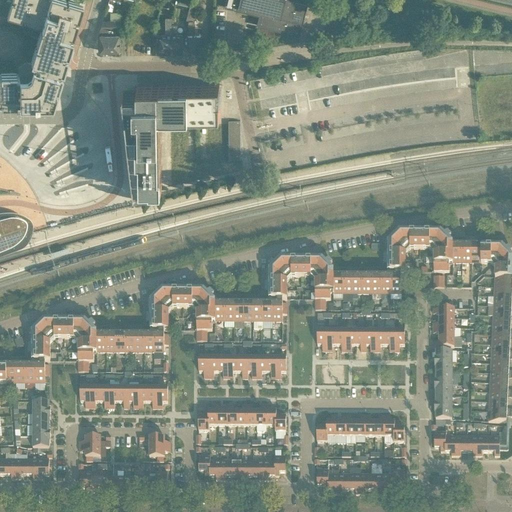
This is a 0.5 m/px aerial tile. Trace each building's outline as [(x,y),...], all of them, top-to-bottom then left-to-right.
[(0,102),(1,102),(1,105),(16,105),(16,102),(19,102),(19,105),(34,105),(34,102),(50,102),(55,86),(57,87),(62,72),(59,72),(60,69),(62,70),(67,55),(64,54),(65,52),(68,53),(72,38),(69,37),(70,35),(73,35),(77,21),(75,20),(75,17),(78,18),(82,4),(70,0),(67,0),(67,2),(64,1),(64,0),(15,0),(15,2),(13,1),(11,1),(7,15),(21,20),(22,17),(25,18),(24,21),(38,25),(37,28),(39,29),(40,29),(36,43),(38,44),(38,46),(35,46),(31,60),(33,61),(33,64),(29,63),(23,67),(18,70),(18,74),(16,74),(16,72),(0,72),(0,75),(0,74),(0,102)] [(113,0),(116,1),(115,4),(130,9),(132,0),(113,0)] [(189,7),(186,20),(188,20),(188,49),(202,49),(201,34),(195,34),(195,20),(192,20),(196,6),(201,7),(203,1),(200,0),(199,0),(191,0),(192,0),(189,7)] [(245,8),(260,12),(257,25),(300,35),(299,35),(300,36),(307,5),(293,2),(293,0),(225,0),(224,6),(224,7),(225,3),(240,7),(239,10),(244,11),(245,8)] [(165,34),(161,34),(161,40),(161,50),(171,49),(171,24),(172,24),(173,17),(165,17),(165,34)] [(110,50),(110,20),(103,20),(99,33),(99,50),(110,50)] [(110,20),(110,50),(121,50),(121,20),(110,20)] [(183,49),(183,39),(183,34),(177,34),(177,24),(172,24),(171,24),(171,49),(183,49)] [(162,189),(161,121),(161,115),(220,114),(220,98),(218,98),(218,85),(220,85),(220,84),(137,85),(137,93),(125,93),(124,89),(123,89),(127,126),(128,128),(135,189),(136,189),(136,187),(149,187),(149,189),(162,189)] [(240,120),(229,120),(229,124),(229,159),(241,159),(240,120)] [(52,169),(61,198),(82,192),(81,186),(77,187),(73,173),(74,173),(71,164),(52,169)] [(0,248),(8,245),(11,244),(15,241),(17,240),(21,236),(22,234),(24,232),(24,231),(26,228),(26,225),(27,222),(27,221),(26,220),(26,219),(25,218),(25,217),(24,217),(23,217),(22,216),(21,216),(20,217),(18,217),(17,217),(15,217),(14,216),(12,215),(11,214),(10,214),(9,214),(8,214),(7,214),(0,215),(0,248)] [(401,296),(401,289),(401,285),(401,282),(401,278),(401,274),(406,274),(406,255),(410,251),(430,251),(434,256),(434,266),(449,266),(452,266),(452,247),(453,247),(453,244),(453,243),(450,240),(451,238),(447,234),(445,237),(441,233),(441,231),(430,231),(430,234),(426,234),(422,234),(418,234),(414,234),(410,234),(410,231),(398,231),(395,233),(397,235),(394,239),(390,242),(388,240),(386,243),(385,255),(388,255),(388,260),(388,263),(386,263),(386,265),(385,265),(385,271),(383,271),(382,271),(382,276),(382,296),(391,296),(401,296)] [(462,266),(462,240),(459,240),(459,244),(460,245),(460,247),(459,247),(453,247),(452,247),(452,266),(462,266)] [(472,266),(472,247),(466,247),(465,247),(465,245),(466,244),(466,243),(466,240),(462,240),(462,266),(472,266)] [(482,266),(482,247),(482,243),(482,240),(478,240),(478,244),(479,245),(479,247),(478,247),(472,247),(472,266),(482,266)] [(511,253),(511,251),(509,249),(506,252),(502,248),(502,245),(492,245),(492,248),(488,247),(482,247),(482,266),(491,266),(495,271),(496,272),(495,280),(511,280),(511,257),(510,256),(511,253)] [(283,317),(283,313),(283,309),(283,306),(283,302),(287,302),(287,283),(292,279),(311,279),(316,283),(316,293),(331,293),(331,296),(333,296),(333,278),(334,278),(334,274),(334,273),(330,269),(330,268),(333,266),(329,262),(326,265),(322,261),(322,258),(311,258),(311,262),(307,262),(303,262),(299,262),(296,262),(292,262),(292,258),(280,258),(277,261),(279,263),(275,267),(272,270),(270,268),(267,271),(267,283),(270,283),(270,288),(270,291),(268,291),(268,293),(267,293),(267,298),(263,298),(263,324),(283,324),(283,317)] [(449,275),(449,266),(434,266),(434,275),(449,275)] [(343,296),(343,271),(340,271),(340,274),(341,276),(341,278),(340,278),(334,278),(333,278),(333,296),(343,296)] [(353,296),(353,278),(347,278),(346,278),(346,276),(347,274),(347,271),(343,271),(343,296),(353,296)] [(363,296),(363,271),(359,271),(359,274),(360,276),(360,278),(359,278),(353,278),(353,296),(363,296)] [(372,296),(372,278),(366,278),(365,278),(365,276),(366,274),(366,271),(363,271),(363,296),(372,296)] [(382,296),(382,276),(382,271),(378,271),(378,274),(379,276),(379,278),(378,278),(372,278),(372,296),(382,296)] [(511,280),(495,280),(495,290),(511,290),(511,280)] [(164,355),(164,348),(164,344),(164,340),(164,337),(164,333),(169,333),(169,314),(173,310),(193,310),(197,314),(197,324),(213,324),(215,324),(215,306),(216,306),(216,301),(213,298),(214,297),(210,293),(208,295),(204,292),(204,289),(193,289),(193,293),(189,293),(185,293),(181,292),(177,292),(173,292),(173,289),(161,289),(158,292),(160,294),(157,298),(153,301),(151,299),(149,302),(148,314),(151,314),(151,319),(151,322),(149,322),(149,324),(148,329),(146,329),(145,329),(145,355),(164,355)] [(511,290),(495,290),(494,299),(511,299),(511,290)] [(331,302),(331,296),(331,293),(316,293),(315,302),(321,302),(326,302),(331,302)] [(225,324),(225,298),(222,298),(221,302),(222,304),(222,306),(221,306),(216,306),(215,306),(215,324),(225,324)] [(234,324),(235,306),(229,306),(227,306),(227,304),(228,302),(228,298),(225,298),(225,324),(234,324)] [(244,324),(244,298),(241,298),(241,302),(242,304),(242,306),(240,306),(235,306),(234,324),(244,324)] [(254,324),(254,306),(248,306),(247,306),(247,304),(248,302),(247,298),(244,298),(244,324),(254,324)] [(254,306),(254,324),(254,331),(263,331),(263,324),(263,298),(260,298),(260,302),(261,304),(261,306),(260,306),(254,306)] [(511,299),(494,299),(494,309),(511,309),(511,299)] [(511,315),(511,312),(511,309),(494,309),(494,318),(511,319),(511,316),(511,317),(511,315)] [(454,321),(454,311),(433,311),(433,316),(439,316),(439,321),(454,321)] [(511,323),(511,322),(511,321),(511,319),(494,318),(493,328),(511,329),(511,323)] [(45,374),(45,371),(45,368),(45,364),(50,364),(50,345),(55,341),(74,341),(79,345),(79,355),(94,355),(96,355),(96,337),(97,337),(97,333),(97,332),(94,329),(96,328),(92,324),(89,326),(86,323),(86,320),(75,320),(74,323),(70,323),(67,323),(63,323),(59,323),(55,323),(55,320),(43,320),(40,323),(42,325),(38,328),(35,332),(33,330),(30,333),(30,345),(33,345),(33,350),(33,353),(31,353),(31,355),(30,355),(30,360),(28,360),(26,360),(26,386),(35,386),(45,386),(45,378),(45,374)] [(454,331),(454,321),(439,321),(439,325),(433,325),(433,331),(454,331)] [(212,333),(213,324),(197,324),(197,333),(202,333),(207,333),(212,333)] [(511,335),(511,329),(493,328),(493,338),(511,338),(511,335),(511,336),(511,335)] [(106,355),(106,329),(103,329),(103,333),(104,334),(104,337),(103,337),(97,337),(96,337),(96,355),(106,355)] [(116,355),(116,337),(110,337),(109,337),(109,334),(110,333),(110,329),(106,329),(106,355),(116,355)] [(126,355),(126,329),(122,329),(122,333),(123,334),(123,337),(122,337),(116,337),(116,355),(126,355)] [(135,355),(135,337),(129,337),(128,337),(128,335),(129,333),(129,329),(126,329),(126,355),(135,355)] [(145,355),(145,329),(142,329),(141,333),(142,335),(142,337),(141,337),(135,337),(135,355),(145,355)] [(395,354),(395,333),(395,329),(385,329),(385,333),(385,348),(390,348),(390,354),(395,354)] [(454,340),(454,331),(433,331),(433,336),(439,336),(439,340),(454,340)] [(327,354),(327,333),(318,333),(318,348),(323,348),(322,354),(327,354)] [(337,348),(337,333),(327,333),(327,354),(333,354),(333,348),(337,348)] [(347,354),(347,333),(337,333),(337,348),(342,348),(342,354),(347,354)] [(356,348),(356,333),(347,333),(347,354),(352,354),(352,348),(356,348)] [(366,348),(366,333),(356,333),(356,348),(361,348),(361,354),(367,354),(367,348),(366,348)] [(376,354),(376,333),(366,333),(366,348),(367,348),(370,348),(370,354),(376,354)] [(385,348),(385,333),(376,333),(376,354),(381,354),(381,348),(385,348)] [(405,348),(405,333),(395,333),(395,354),(400,354),(400,348),(405,348)] [(511,342),(511,341),(511,340),(511,338),(493,338),(492,347),(511,348),(511,342)] [(454,350),(454,340),(439,340),(439,345),(433,345),(433,350),(454,350)] [(510,354),(511,348),(492,347),(492,357),(511,357),(511,355),(510,355),(510,354)] [(452,353),(446,353),(436,353),(436,360),(435,360),(435,365),(452,365),(452,353)] [(94,364),(94,355),(79,355),(79,364),(84,364),(89,364),(94,364)] [(510,361),(510,360),(511,360),(511,357),(492,357),(492,366),(510,367),(510,361)] [(16,386),(16,367),(9,367),(9,365),(10,364),(10,363),(10,360),(7,360),(7,364),(7,368),(7,386),(16,386)] [(26,386),(26,360),(24,360),(23,360),(22,364),(24,365),(24,367),(16,367),(16,386),(26,386)] [(209,381),(209,360),(199,360),(199,375),(204,375),(204,381),(209,381)] [(219,375),(219,360),(209,360),(209,381),(214,381),(214,375),(219,375)] [(228,381),(228,360),(219,360),(219,375),(223,375),(223,381),(228,381)] [(238,375),(238,360),(228,360),(228,381),(233,381),(233,375),(238,375)] [(248,375),(248,360),(238,360),(238,375),(242,375),(242,381),(248,381),(248,375)] [(257,381),(257,360),(248,360),(248,375),(252,375),(252,381),(257,381)] [(267,375),(267,360),(257,360),(257,381),(262,381),(262,375),(267,375)] [(277,381),(277,360),(267,360),(267,375),(271,375),(271,381),(277,381)] [(286,360),(277,360),(277,381),(281,381),(281,375),(286,375),(286,360)] [(452,376),(452,365),(435,365),(435,370),(436,370),(436,376),(452,376)] [(509,373),(510,367),(492,366),(491,376),(511,376),(511,374),(509,374),(509,373)] [(452,388),(452,376),(436,376),(436,383),(435,383),(435,388),(452,388)] [(509,386),(509,380),(509,379),(511,379),(511,376),(491,376),(491,386),(509,386)] [(509,392),(509,386),(491,386),(490,395),(511,396),(511,392),(511,394),(509,393),(509,392)] [(452,399),(452,388),(435,388),(435,392),(436,392),(436,399),(452,399)] [(90,411),(90,389),(81,389),(81,405),(86,405),(86,411),(90,411)] [(100,405),(100,390),(90,389),(90,411),(96,411),(96,405),(100,405)] [(110,411),(110,390),(100,390),(100,405),(105,405),(105,411),(110,411)] [(119,405),(120,390),(110,390),(110,411),(115,411),(115,405),(119,405)] [(129,405),(129,390),(120,390),(119,405),(124,405),(124,411),(130,411),(130,405),(129,405)] [(129,390),(129,405),(130,405),(134,405),(134,411),(139,411),(139,390),(129,390)] [(149,405),(149,390),(139,390),(139,411),(144,411),(144,405),(149,405)] [(158,411),(158,390),(149,390),(149,405),(153,405),(153,411),(158,411)] [(168,405),(168,390),(158,390),(158,411),(163,411),(163,405),(168,405)] [(508,405),(508,400),(508,398),(511,398),(511,399),(511,396),(490,395),(490,405),(508,405)] [(452,411),(452,399),(436,399),(436,406),(435,406),(435,411),(452,411)] [(50,412),(50,404),(33,404),(33,416),(51,416),(51,412),(50,412)] [(508,413),(508,411),(508,405),(490,405),(489,414),(511,415),(511,411),(511,412),(510,413),(508,413)] [(210,413),(209,428),(212,428),(219,428),(219,413),(219,407),(214,407),(214,413),(212,413),(210,413)] [(219,413),(219,428),(221,428),(228,428),(228,407),(223,407),(223,413),(221,413),(219,413)] [(228,407),(228,428),(230,428),(238,428),(238,413),(233,413),(233,407),(230,407),(228,407)] [(238,413),(238,428),(247,428),(247,407),(242,407),(242,413),(238,413)] [(247,407),(247,428),(255,428),(256,428),(257,413),(255,413),(253,413),(253,407),(247,407)] [(257,413),(256,428),(264,428),(266,428),(266,407),(264,407),(262,407),(262,413),(257,413)] [(266,407),(266,428),(273,428),(276,428),(276,413),(273,413),(272,413),(272,407),(266,407)] [(452,422),(452,411),(435,411),(435,415),(436,415),(436,422),(446,422),(451,422),(452,422)] [(199,419),(199,434),(209,434),(209,428),(210,413),(204,413),(204,419),(199,419)] [(276,428),(275,434),(276,434),(286,434),(286,419),(281,419),(281,413),(276,413),(276,428)] [(511,418),(511,415),(489,414),(489,425),(497,425),(507,425),(508,419),(508,418),(510,418),(511,419),(511,418)] [(51,421),(51,416),(33,416),(33,428),(50,428),(50,421),(51,421)] [(328,424),(328,439),(337,439),(337,424),(338,418),(332,418),(332,424),(331,424),(328,424)] [(337,424),(337,439),(347,439),(347,418),(341,418),(341,424),(339,424),(337,424)] [(347,418),(347,439),(356,439),(356,424),(352,424),(352,418),(348,418),(347,418)] [(356,424),(356,439),(366,439),(366,418),(365,418),(361,418),(361,424),(357,424),(356,424)] [(366,418),(366,439),(375,439),(375,424),(374,424),(371,424),(371,418),(366,418)] [(375,424),(375,439),(384,439),(384,418),(382,418),(380,418),(380,424),(375,424)] [(384,418),(384,439),(394,439),(394,424),(391,424),(390,424),(390,418),(384,418)] [(317,429),(317,445),(328,445),(328,439),(328,424),(322,424),(322,429),(317,429)] [(394,439),(394,445),(404,445),(404,430),(399,430),(399,424),(394,424),(394,439)] [(50,434),(50,428),(33,428),(33,439),(51,439),(51,434),(50,434)] [(445,454),(446,439),(446,435),(434,435),(434,450),(441,450),(441,454),(445,454)] [(50,451),(50,444),(51,444),(51,439),(33,439),(33,451),(34,451),(38,451),(41,451),(50,451)] [(80,444),(80,449),(101,450),(101,439),(86,439),(86,444),(80,444)] [(456,439),(446,439),(445,454),(451,455),(451,459),(456,459),(456,439)] [(467,455),(467,439),(456,439),(456,459),(461,459),(461,455),(467,455)] [(478,459),(478,439),(467,439),(467,455),(473,455),(473,459),(478,459)] [(489,455),(489,439),(478,439),(478,459),(483,459),(483,455),(489,455)] [(500,439),(490,439),(489,439),(489,455),(495,455),(495,459),(500,459),(500,439)] [(150,440),(150,450),(171,450),(171,445),(165,445),(165,440),(150,440)] [(80,449),(80,454),(86,454),(86,459),(87,459),(87,464),(93,464),(93,460),(106,460),(106,450),(101,450),(80,449)] [(171,455),(171,450),(150,450),(150,460),(158,460),(158,464),(164,464),(164,460),(165,460),(165,455),(171,455)] [(210,479),(210,463),(211,463),(211,459),(199,459),(199,474),(205,474),(205,479),(210,479)] [(286,459),(285,459),(275,459),(275,463),(275,479),(280,479),(280,475),(286,475),(286,459)] [(17,482),(17,462),(6,462),(6,478),(12,478),(12,482),(17,482)] [(17,462),(17,482),(21,482),(21,478),(27,478),(28,462),(17,462)] [(38,482),(38,462),(28,462),(27,478),(33,478),(33,482),(38,482)] [(49,462),(39,462),(38,462),(38,482),(43,482),(43,478),(49,478),(49,462)] [(221,483),(221,463),(211,463),(210,463),(210,479),(216,479),(216,483),(221,483)] [(232,479),(232,463),(221,463),(221,483),(226,483),(226,479),(232,479)] [(242,483),(243,463),(232,463),(232,479),(238,479),(238,483),(242,483)] [(253,479),(253,463),(243,463),(242,483),(247,483),(247,479),(253,479)] [(264,483),(264,463),(253,463),(253,479),(259,479),(259,483),(264,483)] [(275,479),(275,463),(264,463),(264,483),(269,483),(269,479),(275,479)] [(328,493),(328,477),(329,477),(329,473),(317,473),(317,488),(323,488),(323,492),(328,493)] [(404,473),(393,473),(393,477),(393,493),(398,493),(398,489),(404,489),(404,473)] [(92,495),(92,479),(92,475),(81,475),(81,490),(87,490),(87,495),(92,495)] [(168,475),(156,475),(156,479),(157,479),(156,495),(161,495),(161,491),(168,491),(168,475)] [(339,497),(339,477),(329,477),(328,477),(328,493),(334,493),(334,497),(339,497)] [(350,493),(350,477),(339,477),(339,497),(344,497),(344,493),(350,493)] [(361,497),(361,477),(350,477),(350,493),(356,493),(356,497),(361,497)] [(371,493),(372,477),(361,477),(361,497),(365,497),(365,493),(371,493)] [(382,497),(382,477),(372,477),(371,493),(377,493),(377,497),(382,497)] [(393,477),(382,477),(382,497),(387,497),(387,493),(393,493),(393,477)] [(103,479),(92,479),(92,495),(98,495),(98,499),(102,499),(103,479)] [(113,495),(113,479),(103,479),(102,499),(107,499),(107,495),(113,495)] [(124,499),(124,479),(113,479),(113,495),(119,495),(119,499),(124,499)] [(135,495),(135,479),(124,479),(124,499),(129,499),(129,495),(135,495)] [(146,499),(146,479),(135,479),(135,495),(141,495),(141,499),(146,499)] [(157,479),(156,479),(146,479),(146,499),(150,499),(150,495),(156,495),(157,479)]
